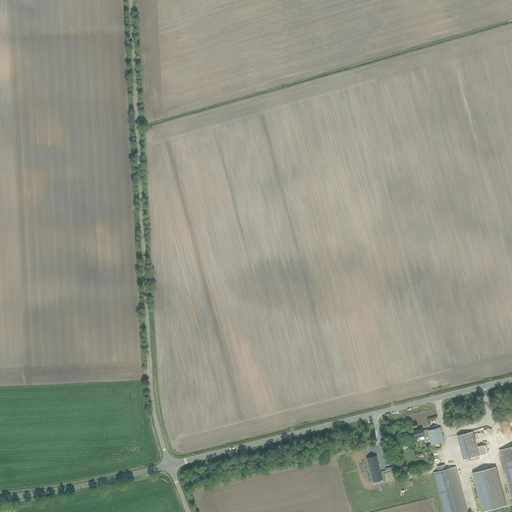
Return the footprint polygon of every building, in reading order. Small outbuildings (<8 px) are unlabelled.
[(431,446),(444,442),(441,427),(428,431),(428,430),(423,431),(422,429),(414,431),(415,438),(419,437),(420,439),(421,440),(424,439),(424,437),(429,436),(431,446)] [(473,431),(457,436),(463,460),(479,456),(473,431)] [(511,447),(500,450),(511,496),(511,447)] [(382,454),(367,459),(375,485),(389,481),(382,454)] [(443,511),(467,511),(455,467),(446,470),(445,465),(437,467),(438,472),(434,473),(443,511)] [(472,473),(482,511),(483,511),(507,506),(496,466),(472,473)]
